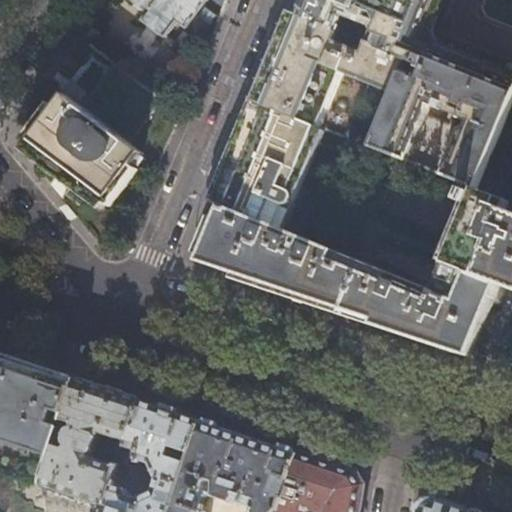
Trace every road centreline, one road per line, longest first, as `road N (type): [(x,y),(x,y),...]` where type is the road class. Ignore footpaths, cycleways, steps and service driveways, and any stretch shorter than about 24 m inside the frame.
road 1 (residential): [(262,0),(121,339)]
road 2 (tertiary): [(403,437),(121,339)]
road 3 (residential): [(121,339),(88,269),(0,169)]
road 4 (tertiary): [(121,339),(0,302)]
